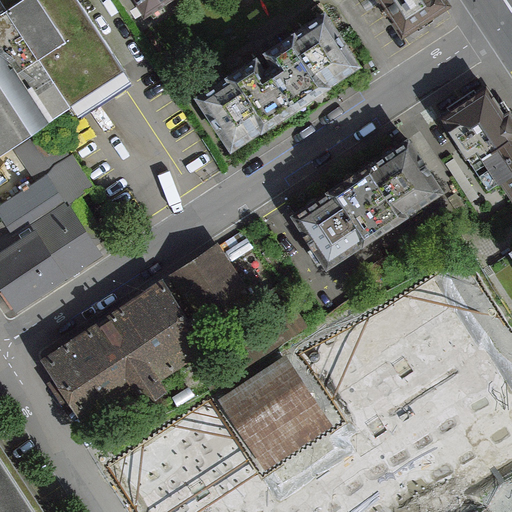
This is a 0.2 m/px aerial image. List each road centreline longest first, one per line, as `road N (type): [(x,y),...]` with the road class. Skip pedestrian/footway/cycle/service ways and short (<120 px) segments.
road 1 (residential): [(1,351),(503,22)]
road 2 (unknown): [(196,511),(249,492),(488,333)]
road 3 (residential): [(103,511),(1,351)]
road 4 (unknown): [(204,218),(145,103)]
